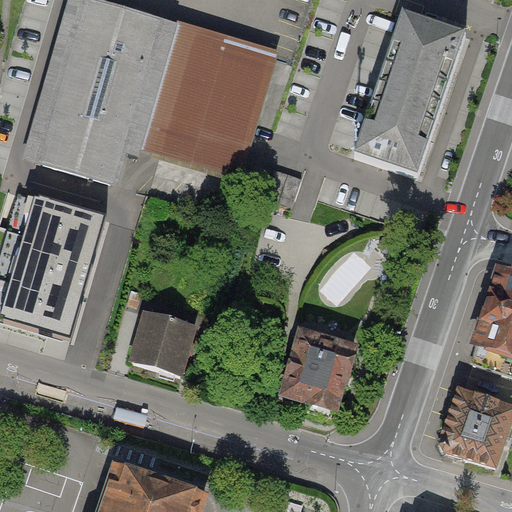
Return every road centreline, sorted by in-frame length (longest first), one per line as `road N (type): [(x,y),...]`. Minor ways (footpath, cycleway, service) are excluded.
road 1 (residential): [(0,366),(384,472)]
road 2 (tertiary): [(384,472),(466,234)]
road 3 (tertiary): [(466,234),(511,95)]
road 4 (residential): [(511,508),(384,472)]
